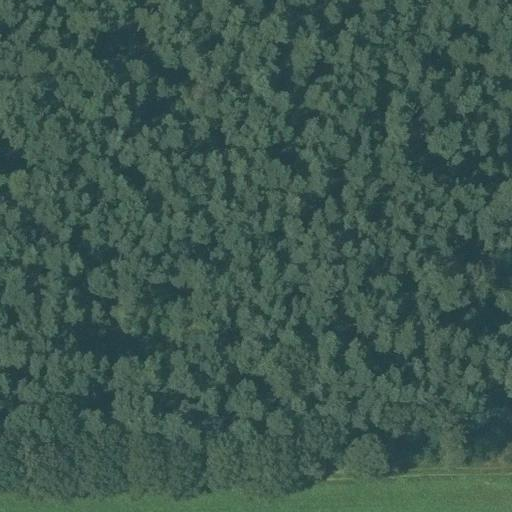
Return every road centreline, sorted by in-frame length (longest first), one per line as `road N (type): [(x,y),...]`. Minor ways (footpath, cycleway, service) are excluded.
road 1 (track): [(511,475),(0,469)]
road 2 (track): [(274,0),(311,473)]
